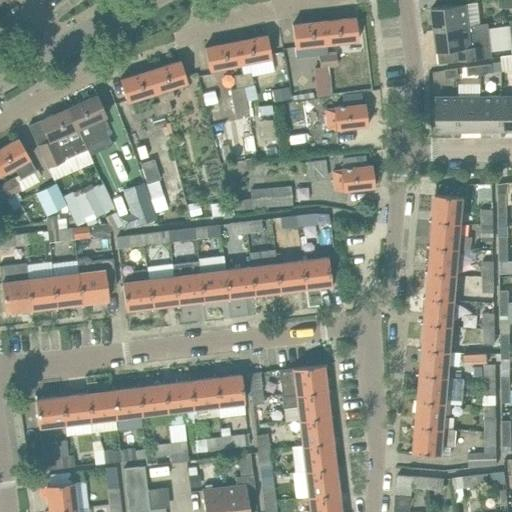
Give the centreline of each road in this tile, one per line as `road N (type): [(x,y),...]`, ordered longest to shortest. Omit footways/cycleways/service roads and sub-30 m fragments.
road 1 (residential): [(0,370),(366,325)]
road 2 (residential): [(370,511),(376,441),(366,325)]
road 3 (residential): [(366,325),(390,283),(401,149)]
road 4 (unclassified): [(0,81),(146,0)]
road 5 (residential): [(179,43),(328,0)]
road 6 (residential): [(401,149),(415,83),(406,0)]
road 7 (residential): [(126,60),(0,123)]
